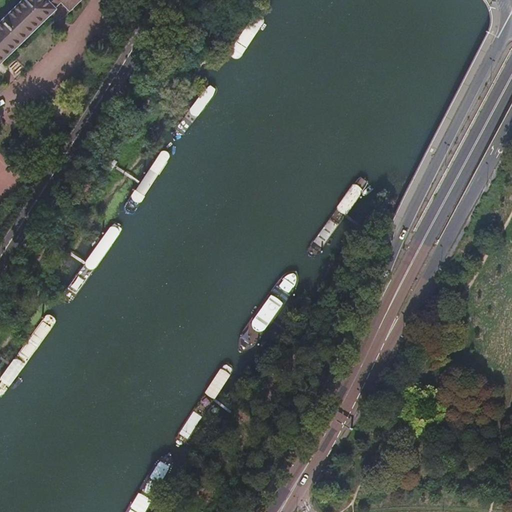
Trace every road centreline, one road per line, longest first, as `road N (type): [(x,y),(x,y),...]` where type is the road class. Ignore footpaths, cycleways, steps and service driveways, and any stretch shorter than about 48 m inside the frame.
road 1 (primary): [(507,30),(402,227),(373,308),(370,345)]
road 2 (primary): [(511,74),(370,345)]
road 3 (primary): [(370,345),(392,332),(511,121)]
road 4 (primary): [(370,345),(297,480)]
